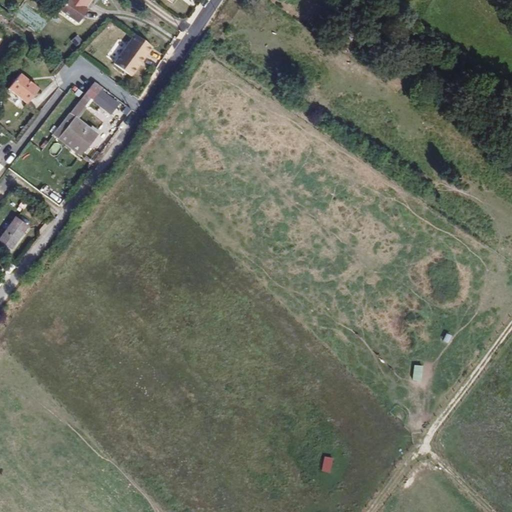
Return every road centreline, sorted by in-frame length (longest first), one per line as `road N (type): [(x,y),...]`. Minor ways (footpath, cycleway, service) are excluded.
road 1 (residential): [(212,0),(0,293)]
road 2 (track): [(511,328),(373,511)]
